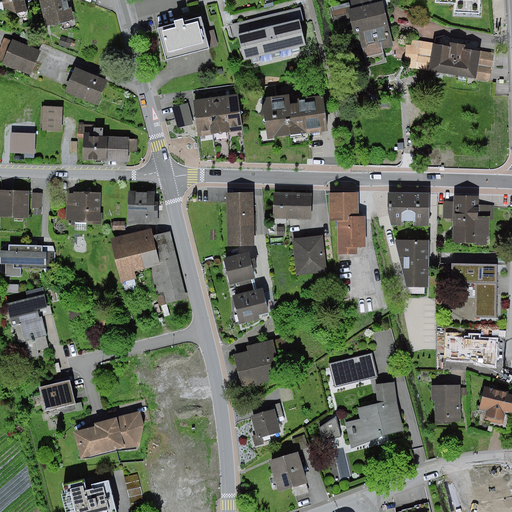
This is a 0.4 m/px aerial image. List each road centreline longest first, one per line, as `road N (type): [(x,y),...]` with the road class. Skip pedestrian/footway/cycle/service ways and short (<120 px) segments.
road 1 (residential): [(511,182),(166,175)]
road 2 (residential): [(166,175),(220,393),(228,511)]
road 3 (residential): [(120,0),(166,175)]
road 4 (residential): [(0,172),(166,175)]
road 5 (residential): [(363,499),(439,468),(511,458)]
